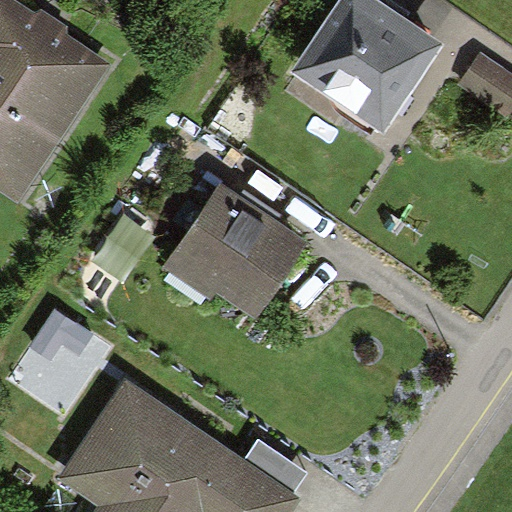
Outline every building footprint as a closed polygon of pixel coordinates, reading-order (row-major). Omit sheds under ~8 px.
[(15,0),(0,0),(0,181),(22,196),(111,63),(15,0)] [(441,44),(374,0),(336,0),(291,68),(384,130),(441,44)] [(511,111),(511,74),(480,53),(462,79),(511,113),(511,111)] [(309,236),(222,182),(172,260),(259,315),(309,236)] [(267,511),(284,488),(120,380),(61,469),(92,489),(76,511),(267,511)]
